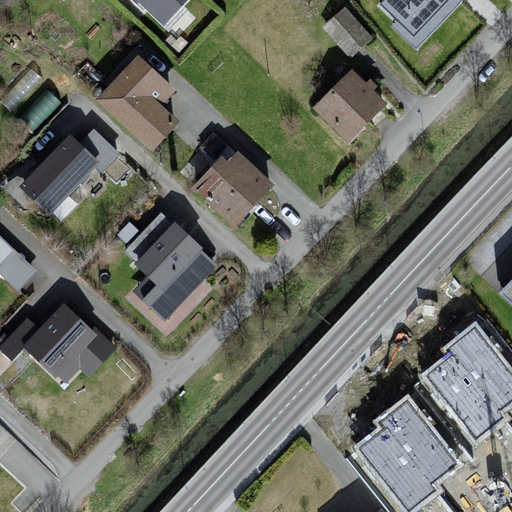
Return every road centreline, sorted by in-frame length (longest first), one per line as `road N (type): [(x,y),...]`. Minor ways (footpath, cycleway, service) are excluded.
road 1 (residential): [(48,511),(511,19)]
road 2 (secondary): [(186,511),(511,166)]
road 3 (unknown): [(287,404),(375,511)]
